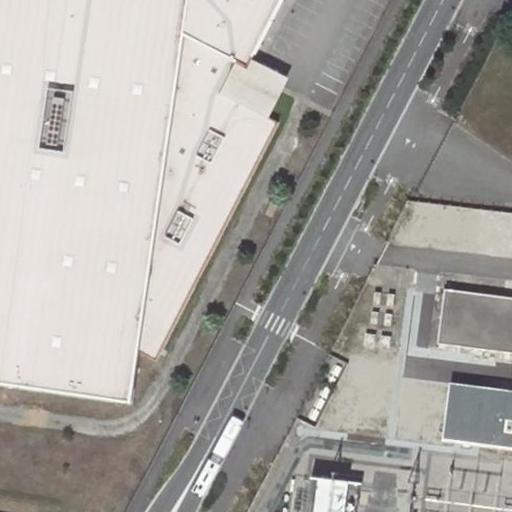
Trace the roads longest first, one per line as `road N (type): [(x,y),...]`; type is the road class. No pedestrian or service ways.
road 1 (unclassified): [(324,232),(182,511)]
road 2 (unclassified): [(445,0),(324,232)]
